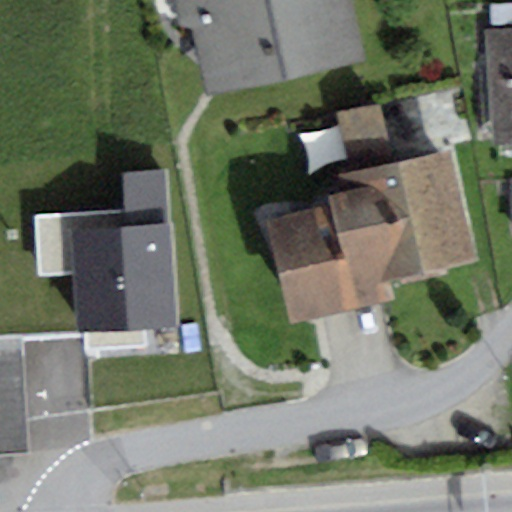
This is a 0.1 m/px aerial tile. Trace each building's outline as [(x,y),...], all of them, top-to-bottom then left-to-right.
[(350,0),(183,0),(203,90),(363,56),(350,0)] [(511,47),(492,48),(496,154),(511,153),(511,47)] [(331,214),(272,225),(292,330),(398,310),(393,283),(478,268),(459,165),(326,190),(331,214)] [(77,185),(86,342),(186,336),(178,180),(77,185)] [(0,467),(33,467),(29,344),(0,345),(0,467)]
